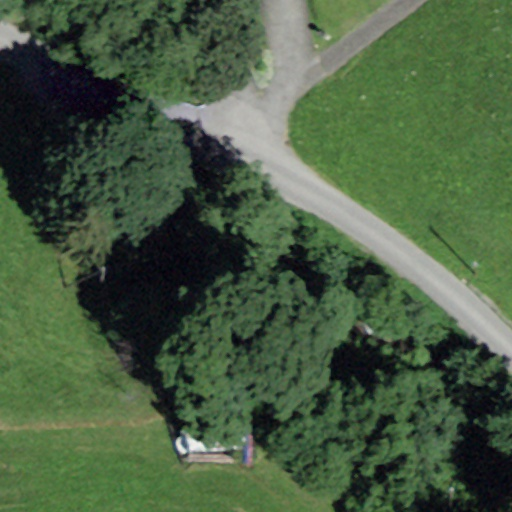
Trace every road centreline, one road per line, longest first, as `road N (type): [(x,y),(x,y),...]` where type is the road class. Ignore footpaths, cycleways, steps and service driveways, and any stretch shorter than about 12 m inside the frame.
road 1 (unclassified): [(511,352),(372,233),(253,161)]
road 2 (unclassified): [(253,161),(202,140),(88,69),(0,31)]
road 3 (residential): [(235,0),(278,92),(253,161)]
